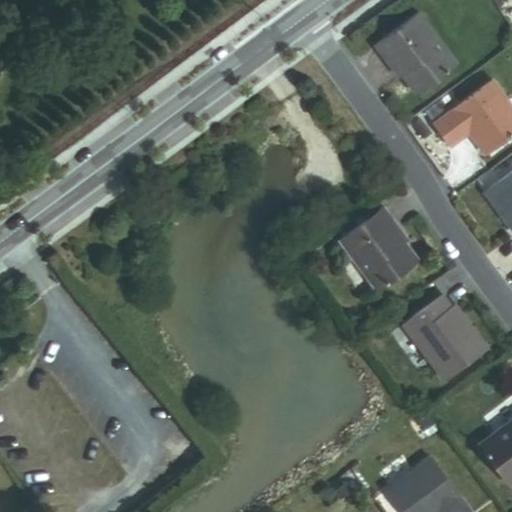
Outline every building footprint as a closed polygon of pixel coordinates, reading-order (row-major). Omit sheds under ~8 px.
[(435,90),(475,60),(436,9),(392,42),(407,61),(411,58),(420,71),(435,90)] [(416,74),(420,71),(411,58),(407,61),(416,74)] [(508,148),(511,145),(511,79),(511,78),(453,122),(470,144),(487,132),(492,128),(508,148)] [(503,152),(508,148),(492,128),(487,132),(503,152)] [(356,239),(395,290),(435,259),(421,241),(413,229),(417,226),(401,206),(356,239)] [(421,241),(425,238),(417,226),(413,229),(421,241)] [(462,380),(507,346),(489,324),(485,327),(470,307),(461,295),(421,325),(462,380)] [(485,327),(489,324),(474,303),(470,307),(485,327)] [(511,421),(492,436),(511,462),(511,421)] [(453,511),(482,511),(487,509),(444,450),(399,483),(420,511),(433,511),(447,502),(450,507),(453,511)] [(433,511),(443,511),(450,507),(447,502),(433,511)]
